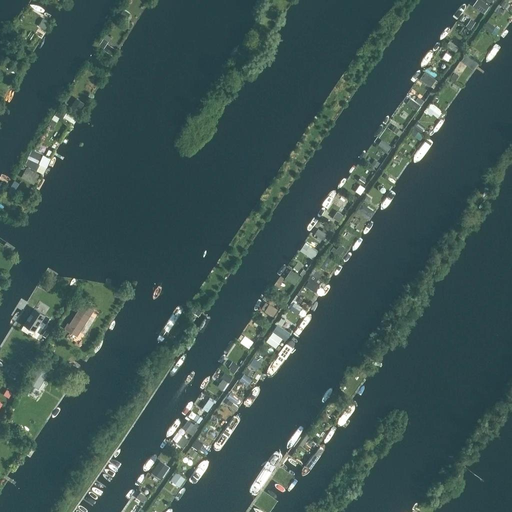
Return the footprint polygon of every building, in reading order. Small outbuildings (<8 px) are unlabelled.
[(481,0),(477,0),(473,6),(484,14),(490,6),(481,0)] [(500,7),(496,13),(501,16),(504,11),(500,7)] [(123,10),(120,15),(127,20),(130,15),(123,10)] [(44,19),(40,27),(45,30),(50,22),(44,19)] [(470,21),(466,26),(471,29),(474,24),(470,21)] [(487,21),(483,28),(491,34),(495,27),(487,21)] [(105,39),(100,46),(104,49),(107,44),(109,41),(105,39)] [(450,41),(446,46),(451,49),(455,44),(450,41)] [(104,49),(103,49),(112,55),(116,49),(107,44),(104,49)] [(466,54),(461,61),(469,66),(473,59),(466,54)] [(425,72),(420,79),(431,87),(431,86),(436,80),(425,72)] [(454,72),(450,78),(455,81),(459,76),(454,72)] [(75,102),(70,109),(77,114),(82,107),(75,102)] [(432,102),(426,109),(429,111),(429,112),(428,114),(432,117),(433,114),(432,113),(437,107),(432,102)] [(416,103),(412,108),(417,111),(420,106),(416,103)] [(59,107),(55,115),(62,119),(67,112),(59,107)] [(52,119),(49,124),(54,127),(57,122),(52,119)] [(417,121),(413,128),(418,131),(422,125),(417,121)] [(394,125),(391,130),(396,134),(399,129),(394,125)] [(387,144),(383,149),(387,152),(391,147),(387,144)] [(32,150),(29,156),(42,161),(44,156),(32,150)] [(28,159),(25,165),(37,171),(40,164),(28,159)] [(374,159),(371,164),(377,168),(380,163),(374,159)] [(27,167),(21,177),(34,184),(40,175),(27,167)] [(14,180),(9,189),(14,192),(19,184),(14,180)] [(360,185),(355,192),(360,195),(365,189),(360,185)] [(362,203),(358,209),(366,214),(370,209),(362,203)] [(337,211),(333,218),(339,222),(343,215),(337,211)] [(321,231),(317,236),(323,240),(327,235),(321,231)] [(309,245),(304,253),(312,259),(318,251),(309,245)] [(333,247),(331,251),(339,257),(343,251),(338,248),(336,250),(333,247)] [(327,253),(323,259),(329,264),(333,257),(327,253)] [(297,263),(294,268),(298,271),(302,266),(297,263)] [(291,270),(285,279),(295,285),(300,277),(291,270)] [(312,276),(305,286),(311,290),(318,280),(312,276)] [(294,303),(289,310),(297,315),(302,308),(294,303)] [(269,304),(264,312),(273,317),(278,310),(269,304)] [(46,324),(49,319),(34,309),(25,324),(35,331),(41,321),(46,324)] [(68,324),(65,328),(71,332),(74,327),(80,331),(90,315),(79,309),(69,325),(68,324)] [(277,325),(272,332),(285,341),(290,333),(277,325)] [(291,334),(251,392),(260,398),(301,341),(291,334)] [(245,336),(240,342),(249,348),(253,342),(245,336)] [(169,340),(165,346),(170,349),(174,343),(169,340)] [(254,357),(251,363),(258,368),(262,362),(254,357)] [(234,362),(228,371),(234,374),(239,366),(234,362)] [(38,388),(48,373),(38,366),(25,387),(30,390),(33,385),(38,388)] [(247,368),(244,373),(250,377),(253,372),(247,368)] [(225,371),(221,378),(229,383),(233,377),(225,371)] [(244,373),(239,379),(244,384),(249,377),(244,373)] [(11,382),(8,388),(13,392),(17,386),(11,382)] [(340,388),(337,393),(343,397),(346,392),(340,388)] [(3,395),(9,398),(12,393),(7,389),(3,395)] [(335,397),(330,405),(333,408),(339,400),(335,397)] [(209,399),(202,408),(207,412),(214,402),(209,399)] [(197,414),(193,419),(199,423),(202,418),(197,414)] [(188,420),(183,426),(187,429),(186,431),(192,435),(197,427),(188,420)] [(306,435),(299,446),(302,448),(309,438),(306,435)] [(183,436),(177,443),(182,448),(189,440),(183,436)] [(196,439),(191,446),(198,451),(203,443),(196,439)] [(276,447),(246,491),(255,497),(285,453),(276,447)] [(192,449),(188,454),(193,458),(197,452),(192,449)] [(157,465),(151,473),(160,479),(166,471),(157,465)] [(175,472),(170,480),(179,487),(185,479),(175,472)] [(140,492),(136,498),(143,502),(147,497),(140,492)]
